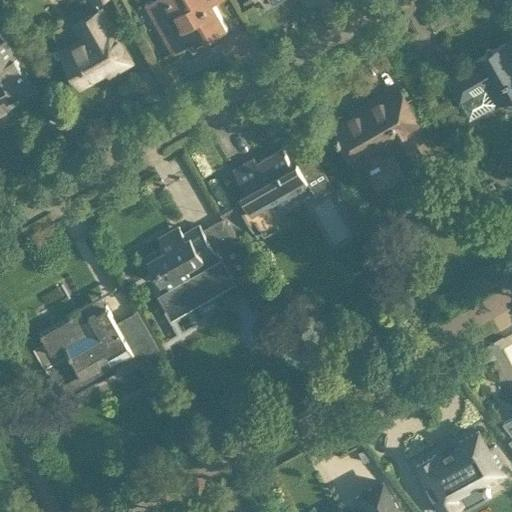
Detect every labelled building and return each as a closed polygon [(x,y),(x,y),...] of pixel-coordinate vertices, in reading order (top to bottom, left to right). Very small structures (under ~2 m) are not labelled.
[(20,69),(4,39),(21,29),(11,11),(4,0),(0,0),(0,111),(25,98),(23,95),(27,85),(29,84),(20,69)] [(152,0),(144,5),(162,36),(172,53),(191,43),(194,48),(227,29),(212,3),(217,0),(152,0)] [(130,61),(120,44),(109,24),(108,25),(99,11),(75,24),(83,39),(61,52),(80,85),(107,70),(109,74),(130,61)] [(447,80),(469,119),(511,94),(511,48),(508,41),(493,49),(495,53),(447,80)] [(333,126),(343,144),(357,168),(392,148),(409,176),(435,161),(419,133),(424,130),(397,85),(354,109),(356,113),(333,126)] [(253,158),(233,170),(245,192),(240,195),(247,207),(241,211),(257,239),(258,239),(258,238),(263,235),(264,236),(285,224),(272,202),(325,171),(314,153),(292,165),(282,148),(256,163),(253,158)] [(251,267),(224,221),(222,218),(202,229),(199,224),(177,237),(172,230),(158,238),(163,247),(145,257),(155,274),(156,276),(160,273),(166,283),(159,287),(162,293),(163,292),(164,294),(161,296),(170,312),(173,310),(174,312),(228,281),(227,280),(230,278),(235,275),(236,276),(251,267)] [(45,344),(35,350),(46,371),(70,357),(78,372),(86,386),(114,369),(112,366),(133,354),(137,361),(160,348),(155,339),(132,352),(116,323),(106,305),(81,319),(78,312),(40,334),(45,344)] [(511,416),(503,422),(511,433),(511,436),(509,439),(511,443),(511,416)] [(416,464),(442,511),(445,511),(462,503),(456,492),(480,479),(484,485),(509,471),(495,444),(489,448),(479,429),(459,440),(462,444),(437,457),(435,453),(416,464)] [(400,511),(383,481),(356,496),(362,506),(351,511),(400,511)]
